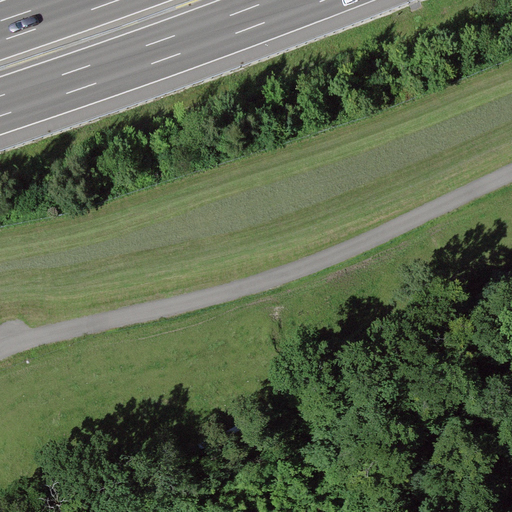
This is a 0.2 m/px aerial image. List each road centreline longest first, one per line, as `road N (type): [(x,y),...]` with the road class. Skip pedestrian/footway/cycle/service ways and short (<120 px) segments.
road 1 (track): [(511,175),(258,290),(0,356)]
road 2 (motorway): [(0,106),(306,0)]
